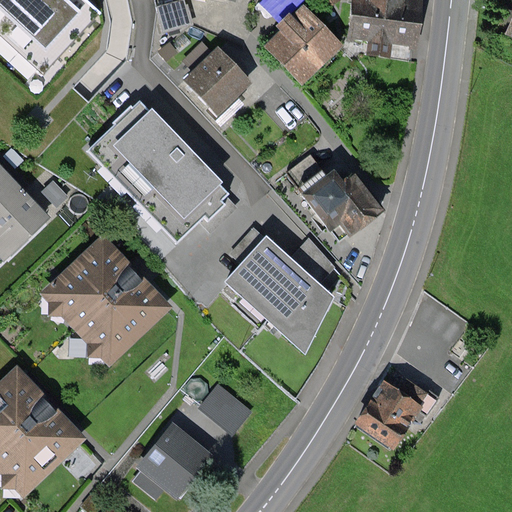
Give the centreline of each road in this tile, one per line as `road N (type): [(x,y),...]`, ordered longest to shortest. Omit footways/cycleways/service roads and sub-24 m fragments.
road 1 (residential): [(451,0),(426,172),(395,277),(327,414),(259,511)]
road 2 (residential): [(259,187),(141,65),(142,0)]
